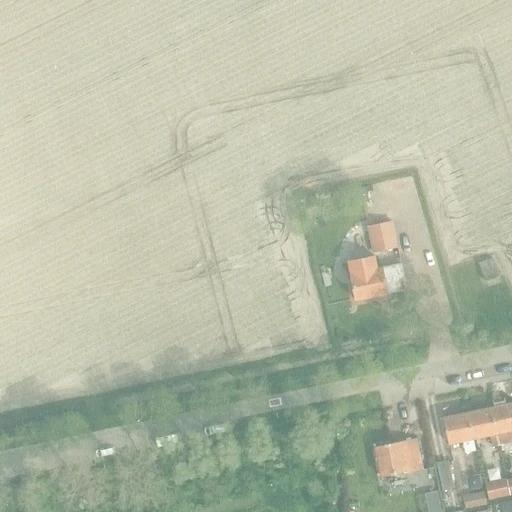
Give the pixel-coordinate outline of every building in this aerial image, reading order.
[(368,228),(373,252),(397,247),(393,223),(368,228)] [(350,274),(356,300),(406,290),(401,263),(350,274)] [(511,403),(491,408),(499,444),(511,441),(511,403)] [(492,446),(499,444),(491,408),(468,413),(473,439),(490,435),(492,446)] [(473,439),(468,413),(443,418),(448,444),(462,441),(465,453),(475,450),(473,439)] [(407,470),(407,473),(423,469),(416,438),(375,447),(381,476),(407,470)] [(448,463),(437,465),(442,493),(454,490),(448,463)] [(425,479),(426,491),(436,489),(434,477),(425,479)] [(485,483),(489,498),(508,494),(505,478),(485,483)] [(463,496),(465,509),(486,504),(483,491),(463,496)] [(366,511),(360,497),(347,503),(351,511),(366,511)]
